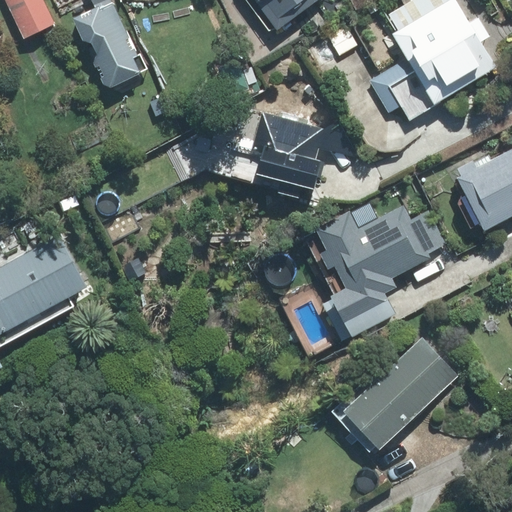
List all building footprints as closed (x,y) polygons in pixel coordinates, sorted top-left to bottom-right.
[(6,0),(27,40),(58,24),(46,0),(6,0)] [(92,0),(96,9),(75,19),(86,43),(93,44),(99,57),(96,63),(107,86),(113,89),(144,74),(136,58),(140,57),(112,0),(92,0)] [(278,30),(320,0),(260,0),(258,2),(278,30)] [(410,122),(499,67),(457,0),(416,0),(388,17),(412,56),(370,81),(390,114),(401,107),(410,122)] [(330,42),(340,58),(359,46),(349,30),(330,42)] [(231,97),(251,89),(240,62),(220,69),(231,97)] [(304,188),(316,191),(324,162),(319,160),(321,151),(360,161),(365,139),(264,113),(256,144),(265,147),(258,176),(282,182),(279,193),(301,199),(304,188)] [(511,150),(457,180),(486,233),(511,218),(511,150)] [(335,266),(353,301),(433,259),(431,254),(448,245),(430,211),(413,220),(405,205),(360,228),(352,212),(316,231),(327,251),(322,253),(330,269),(335,266)] [(0,337),(90,289),(61,236),(0,268),(0,337)] [(409,426),(460,377),(424,338),(345,412),(382,451),(387,446),(405,465),(427,444),(409,426)]
